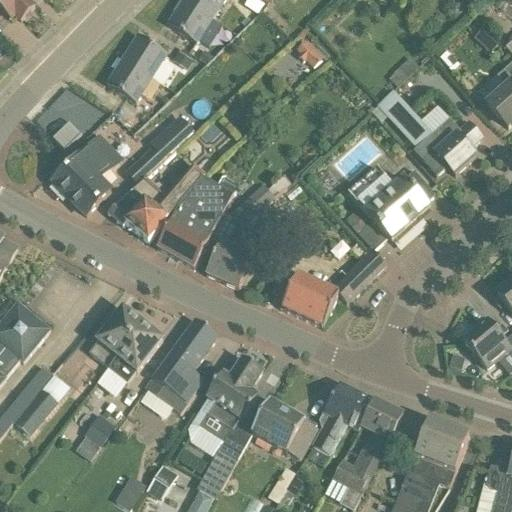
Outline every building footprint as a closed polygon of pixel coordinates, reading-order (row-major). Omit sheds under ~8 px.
[(0,0),(0,12),(12,24),(16,20),(21,25),(35,11),(30,5),(34,0),(0,0)] [(229,0),(187,0),(184,5),(213,24),(229,0)] [(213,24),(184,5),(168,30),(197,49),(213,24)] [(167,58),(139,40),(123,65),(152,83),(167,58)] [(307,45),(297,54),(301,58),(299,60),(305,67),(307,64),(314,72),(323,64),(307,45)] [(205,52),(199,61),(209,67),(214,57),(205,52)] [(460,68),(447,54),(440,61),(452,75),(460,68)] [(173,65),(187,74),(193,65),(179,56),(173,65)] [(136,108),(152,83),(123,65),(107,90),(136,108)] [(511,69),(499,81),(507,91),(487,109),(509,133),(511,129),(511,69)] [(392,97),(378,110),(372,116),(381,126),(388,120),(409,143),(418,152),(414,156),(437,181),(447,172),(455,181),(477,162),(470,154),(483,142),(469,127),(459,136),(443,151),(423,130),(392,97)] [(194,136),(181,122),(126,176),(138,189),(194,136)] [(109,175),(122,163),(101,140),(88,153),(53,186),(87,221),(112,197),(100,184),(109,175)] [(159,187),(156,190),(148,182),(107,218),(124,232),(126,229),(149,248),(172,221),(193,197),(195,196),(202,185),(206,179),(194,170),(167,200),(165,198),(166,193),(159,187)] [(426,208),(436,200),(415,177),(406,185),(405,184),(395,193),(385,181),(377,173),(349,197),(357,205),(392,248),(431,214),(426,208)] [(291,189),(284,181),(268,194),(276,202),(291,189)] [(193,197),(172,221),(175,223),(158,254),(194,274),(212,243),(240,194),(240,193),(239,191),(238,190),(237,189),(227,183),(225,183),(223,184),(222,185),(217,194),(202,185),(195,196),(193,197)] [(274,203),(263,191),(231,220),(243,232),(274,203)] [(353,216),(345,224),(358,238),(366,230),(353,216)] [(282,232),(267,226),(260,242),(243,234),(226,249),(223,246),(206,280),(239,294),(255,262),(266,267),(282,232)] [(17,253),(3,245),(4,243),(0,241),(0,283),(6,272),(7,272),(17,253)] [(387,270),(370,253),(358,263),(362,267),(332,296),(298,280),(282,314),(324,334),(339,301),(347,309),(387,270)] [(511,287),(497,300),(511,317),(511,287)] [(21,365),(24,368),(51,335),(18,308),(0,329),(0,391),(6,384),(5,384),(21,365)] [(143,329),(139,326),(141,324),(130,315),(128,317),(123,314),(98,346),(99,347),(90,358),(109,373),(143,329)] [(194,377),(219,342),(196,325),(146,394),(180,419),(204,385),(194,377)] [(488,328),(465,348),(487,374),(502,361),(511,373),(511,339),(504,346),(488,328)] [(143,329),(109,373),(128,387),(136,376),(137,377),(163,345),(158,341),(160,339),(149,330),(147,332),(143,329)] [(466,363),(453,359),(450,371),(462,375),(466,363)] [(258,401),(251,396),(263,376),(243,363),(231,383),(223,378),(207,402),(215,407),(199,431),(224,447),(232,435),(234,436),(241,424),(243,425),(258,401)] [(361,433),(372,413),(375,407),(340,390),(319,427),(322,436),(313,452),(331,462),(350,427),(361,433)] [(59,408),(42,394),(14,428),(30,441),(59,408)] [(403,421),(375,407),(372,413),(361,433),(372,440),(356,471),(343,465),(333,485),(363,500),(372,482),(389,448),(391,449),(393,445),(392,444),(403,421)] [(319,435),(315,433),(317,430),(307,425),(306,428),(270,408),(256,432),(257,433),(253,440),(301,467),(319,435)] [(86,441),(87,442),(101,452),(115,431),(101,421),(86,441)] [(470,443),(429,427),(395,511),(429,511),(438,490),(449,494),(470,443)] [(220,454),(215,462),(197,494),(216,505),(239,465),(220,454)] [(494,511),(511,511),(511,465),(509,475),(491,471),(487,488),(492,496),(498,498),(494,511)] [(178,480),(163,471),(147,496),(162,506),(178,480)] [(279,506),(298,477),(288,471),(270,500),(279,506)] [(173,492),(186,502),(198,486),(185,476),(173,492)] [(133,511),(139,504),(124,494),(116,507),(124,511),(133,511)] [(210,511),(215,505),(200,496),(191,511),(210,511)]
